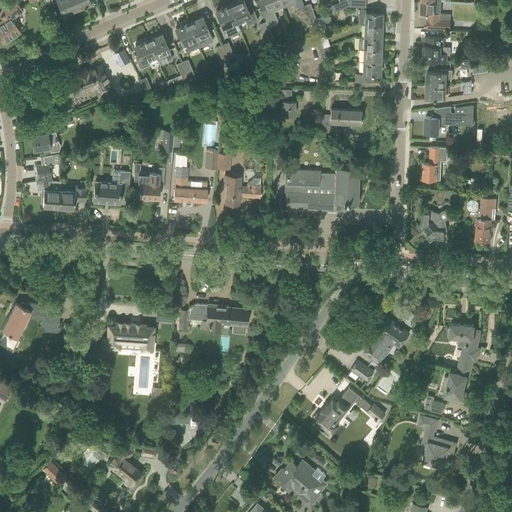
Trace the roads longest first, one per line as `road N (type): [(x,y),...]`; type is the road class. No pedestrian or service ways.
road 1 (secondary): [(0,241),(349,269)]
road 2 (residential): [(173,511),(225,453),(349,269)]
road 3 (residential): [(0,81),(175,0)]
road 4 (residential): [(461,511),(511,329)]
road 5 (residential): [(394,271),(400,103)]
road 6 (residential): [(0,239),(10,155),(0,94)]
road 7 (residential): [(511,74),(494,77),(481,94),(400,103)]
